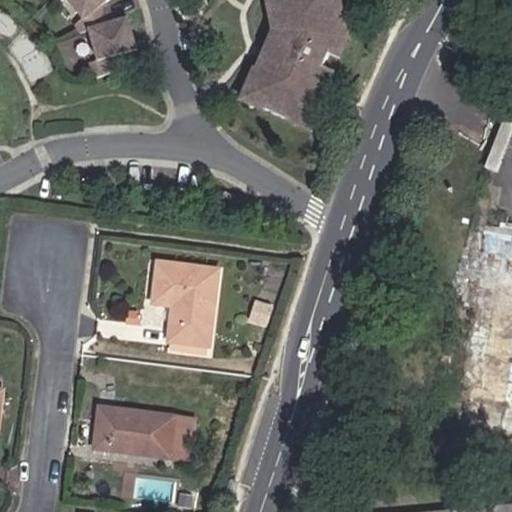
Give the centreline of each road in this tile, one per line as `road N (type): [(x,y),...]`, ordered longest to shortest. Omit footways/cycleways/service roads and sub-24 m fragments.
road 1 (tertiary): [(345,228),(257,511)]
road 2 (tertiary): [(446,0),(401,76),(345,228)]
road 3 (residential): [(35,511),(63,274)]
road 4 (residential): [(0,177),(71,147),(155,144)]
road 5 (residential): [(215,145),(174,77),(161,0)]
road 6 (residential): [(345,228),(215,145)]
road 7 (unknown): [(511,130),(401,76)]
